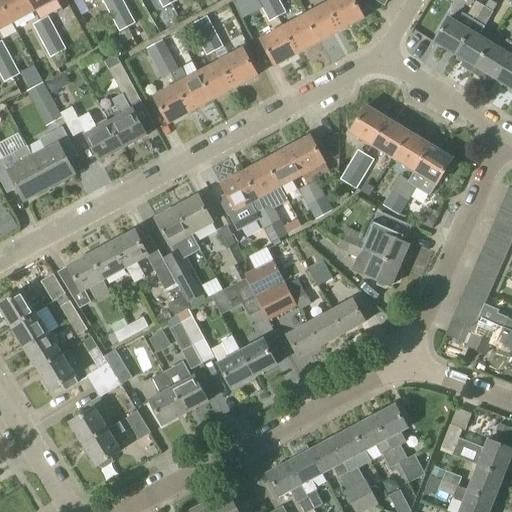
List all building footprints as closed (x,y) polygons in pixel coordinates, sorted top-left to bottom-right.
[(0,0),(0,2),(12,24),(35,12),(27,0),(0,0)] [(27,0),(35,12),(57,0),(56,0),(27,0)] [(109,17),(125,8),(121,0),(100,0),(100,1),(109,17)] [(176,0),(157,0),(162,9),(177,1),(176,0)] [(277,0),(272,0),(260,7),(268,21),(284,12),(277,0)] [(334,0),(326,4),(341,32),(363,20),(352,0),(334,0)] [(455,56),(489,1),(487,0),(486,3),(481,0),(475,0),(466,17),(461,14),(456,23),(449,19),(434,44),(455,56)] [(472,75),(491,44),(478,36),(496,6),(489,1),(455,56),(464,61),(460,68),(472,75)] [(0,30),(12,24),(0,2),(0,30)] [(319,44),(341,32),(326,4),(304,16),(319,44)] [(125,8),(109,17),(118,33),(134,24),(125,8)] [(297,56),(319,44),(304,16),(282,28),(297,56)] [(41,42),(56,34),(48,18),(32,26),(41,42)] [(197,41),(214,32),(206,18),(189,27),(197,41)] [(275,67),(297,56),(282,28),(260,40),(275,67)] [(214,32),(197,41),(205,56),(222,47),(214,32)] [(56,34),(41,42),(50,58),(51,58),(57,69),(63,66),(57,54),(65,50),(56,34)] [(496,81),(511,54),(511,34),(508,41),(505,40),(499,49),(491,44),(472,75),(482,81),(486,75),(496,81)] [(145,50),(153,65),(154,64),(170,56),(162,41),(145,50)] [(0,63),(10,58),(1,42),(0,42),(0,63)] [(220,62),(235,89),(257,77),(243,50),(220,62)] [(511,54),(496,81),(511,90),(511,54)] [(154,64),(153,65),(161,80),(169,76),(174,86),(176,85),(191,113),(213,101),(198,73),(186,80),(180,69),(178,71),(171,57),(170,56),(154,64)] [(10,58),(0,63),(0,76),(4,83),(5,82),(10,92),(19,88),(13,77),(19,75),(10,58)] [(213,101),(235,89),(220,62),(198,73),(213,101)] [(109,124),(122,150),(146,137),(132,111),(130,112),(128,107),(139,102),(120,64),(107,71),(120,95),(111,100),(120,118),(109,124)] [(25,81),(29,89),(42,82),(37,74),(25,81)] [(36,111),(52,102),(42,84),(26,93),(36,111)] [(169,125),(191,113),(176,85),(174,86),(154,97),(169,125)] [(372,147),(388,121),(367,107),(351,134),(372,147)] [(122,150),(109,124),(97,130),(88,114),(77,119),(71,108),(59,114),(72,138),(83,132),(86,137),(85,137),(99,163),(122,150)] [(393,160),(409,134),(388,121),(372,147),(393,160)] [(33,158),(49,189),(76,175),(66,157),(75,153),(61,128),(39,140),(45,151),(33,158)] [(414,173),(431,147),(409,134),(393,160),(413,172),(414,173)] [(288,149),(303,176),(325,165),(310,137),(288,149)] [(3,160),(0,154),(0,182),(4,190),(14,184),(24,203),(49,189),(33,158),(27,147),(13,154),(3,160)] [(400,177),(391,192),(407,202),(415,188),(430,196),(436,186),(443,174),(449,177),(456,164),(451,161),(452,160),(431,147),(414,173),(413,172),(408,182),(400,177)] [(281,188),(303,176),(288,149),(266,161),(281,188)] [(348,165),(364,175),(373,160),(357,150),(348,165)] [(259,200),(281,188),(266,161),(244,173),(259,200)] [(355,190),(364,175),(348,165),(339,180),(355,190)] [(237,232),(257,221),(254,215),(263,210),(257,201),(259,200),(244,173),(221,185),(229,198),(219,204),(227,218),(228,217),(237,232)] [(306,206),(323,196),(315,181),(298,191),(306,206)] [(498,213),(511,219),(511,189),(509,188),(498,213)] [(276,198),(284,213),(297,206),(289,191),(276,198)] [(391,192),(382,207),(398,216),(407,202),(391,192)] [(323,196),(306,206),(314,221),(331,211),(323,196)] [(190,235),(191,235),(211,224),(198,198),(177,209),(190,235)] [(263,210),(254,215),(257,221),(262,230),(279,220),(271,205),(263,210)] [(199,251),(191,235),(190,235),(177,209),(155,221),(169,246),(170,246),(173,253),(163,259),(187,304),(205,295),(186,258),(199,251)] [(400,242),(407,225),(375,212),(359,249),(399,267),(401,263),(403,264),(406,262),(410,253),(409,250),(407,249),(408,246),(400,242)] [(509,247),(511,239),(511,219),(498,213),(487,238),(509,247)] [(17,226),(9,214),(0,219),(0,230),(4,235),(17,226)] [(432,230),(436,219),(425,215),(421,225),(432,230)] [(262,230),(270,244),(287,235),(279,220),(262,230)] [(112,244),(126,269),(127,268),(134,283),(145,278),(137,263),(147,257),(134,232),(112,244)] [(498,271),(509,247),(487,238),(477,262),(498,271)] [(398,270),(399,267),(339,241),(336,249),(346,253),(345,255),(356,259),(351,271),(365,277),(390,287),(392,284),(394,285),(397,284),(401,274),(399,271),(398,270)] [(104,280),(126,269),(112,244),(91,255),(104,280)] [(246,280),(246,274),(241,276),(236,264),(243,261),(236,245),(222,251),(229,268),(230,267),(238,283),(233,286),(246,280)] [(255,297),(283,282),(273,263),(268,252),(264,254),(268,264),(246,274),(246,280),(255,297)] [(84,291),(104,280),(91,255),(69,267),(77,281),(65,287),(79,309),(90,303),(84,291)] [(164,291),(175,285),(161,257),(149,264),(164,291)] [(317,287),(332,279),(322,262),(308,270),(317,287)] [(487,296),(498,271),(477,262),(466,286),(487,296)] [(53,302),(65,295),(53,275),(41,282),(53,302)] [(250,316),(262,310),(255,298),(255,297),(246,280),(233,286),(250,316)] [(267,322),(296,307),(283,282),(255,297),(255,298),(262,310),(267,322)] [(477,320),(487,296),(466,286),(455,311),(477,320)] [(0,309),(11,328),(36,313),(46,307),(40,296),(30,303),(23,292),(0,305),(0,309)] [(305,295),(295,301),(300,310),(310,305),(305,295)] [(331,312),(343,334),(364,322),(352,300),(331,312)] [(69,302),(60,307),(69,321),(77,316),(69,302)] [(455,311),(444,336),(466,345),(477,320),(455,311)] [(319,346),(343,334),(331,312),(308,324),(319,346)] [(36,313),(11,328),(24,349),(49,334),(36,313)] [(511,321),(496,315),(494,317),(497,318),(494,324),(502,327),(502,328),(511,332),(511,321)] [(77,316),(69,321),(78,336),(86,331),(77,316)] [(180,323),(193,346),(204,340),(191,317),(180,323)] [(128,326),(133,336),(148,328),(142,318),(128,326)] [(493,336),(497,326),(494,324),(480,319),(476,329),(475,328),(466,349),(468,350),(479,355),(485,358),(494,337),(493,336)] [(181,353),(193,346),(180,323),(169,330),(181,353)] [(298,358),(319,346),(308,324),(286,336),(298,358)] [(118,344),(133,336),(128,326),(113,334),(118,344)] [(511,332),(502,328),(496,342),(503,345),(502,347),(511,350),(511,332)] [(62,355),(62,354),(49,334),(24,349),(38,370),(62,355)] [(254,377),(240,352),(239,352),(231,337),(220,342),(228,358),(218,363),(232,389),(254,377)] [(240,352),(254,377),(276,365),(262,340),(240,352)] [(62,355),(38,370),(51,392),(60,386),(64,393),(77,384),(73,378),(76,377),(68,365),(73,362),(67,351),(62,354),(62,355)] [(108,363),(115,374),(121,385),(132,379),(114,351),(103,358),(107,364),(108,363)] [(93,388),(115,374),(108,363),(107,364),(86,377),(93,388)] [(163,373),(185,414),(207,402),(193,377),(182,383),(173,367),(163,373)] [(163,425),(185,414),(163,373),(151,379),(160,396),(150,401),(163,425)] [(100,399),(121,385),(115,374),(93,388),(100,399)] [(373,417),(398,465),(408,484),(424,476),(413,456),(406,459),(399,446),(405,443),(400,433),(408,429),(394,405),(373,417)] [(108,430),(107,429),(94,409),(70,423),(84,445),(108,430)] [(138,441),(150,434),(137,412),(125,419),(138,441)] [(373,417),(351,428),(364,452),(365,452),(370,462),(381,457),(380,456),(382,455),(389,469),(398,465),(373,417)] [(108,430),(84,445),(97,466),(99,468),(103,469),(111,464),(112,461),(110,458),(121,451),(114,439),(125,433),(119,423),(107,429),(108,430)] [(454,458),(455,454),(452,454),(461,430),(449,426),(440,449),(441,449),(439,453),(454,458)] [(351,428),(331,439),(356,487),(364,483),(357,469),(370,462),(365,452),(364,452),(351,428)] [(331,439),(310,450),(322,474),(333,469),(337,478),(339,477),(347,492),(356,487),(331,439)] [(477,467),(503,477),(511,455),(511,450),(488,441),(477,467)] [(308,451),(306,446),(295,452),(298,457),(288,462),(314,510),(322,505),(314,491),(316,490),(310,480),(322,474),(310,450),(308,451)] [(302,511),(309,511),(314,510),(288,462),(267,473),(272,482),(265,485),(273,500),(290,491),(297,504),(298,503),(302,511)] [(494,502),(503,477),(477,467),(468,491),(467,492),(494,502)] [(467,492),(468,491),(457,487),(461,478),(445,472),(441,481),(438,491),(452,496),(452,499),(463,503),(459,511),(489,511),(494,502),(467,492)] [(376,504),(369,491),(360,496),(367,509),(376,504)] [(409,511),(399,491),(388,497),(395,511),(409,511)] [(205,507),(207,511),(250,511),(248,508),(240,511),(238,511),(229,494),(205,507)] [(350,502),(355,511),(361,511),(367,509),(360,496),(350,502)]
